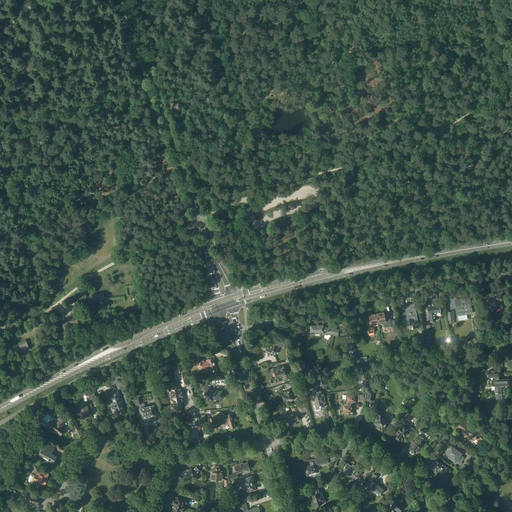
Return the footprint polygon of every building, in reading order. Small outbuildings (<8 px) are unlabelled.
[(99,302),(100,303),(100,304),(101,304),(102,304),(103,303),(103,302),(103,301),(103,300),(104,300),(103,293),(91,295),(92,302),(99,301),(99,302)] [(501,293),(489,295),(490,303),(495,302),(495,303),(499,302),(499,304),(500,309),(506,307),(506,306),(504,302),(502,302),(502,301),(501,293)] [(469,297),(455,300),(457,315),(472,313),(469,297)] [(434,314),(441,313),(439,302),(426,304),(428,315),(429,314),(430,322),(435,321),(434,314)] [(414,303),(410,304),(405,305),(408,326),(418,324),(414,303)] [(383,325),(384,326),(387,329),(391,325),(389,322),(386,324),(386,323),(384,312),(376,313),(378,324),(383,323),(383,324),(383,325)] [(369,320),(366,320),(367,329),(368,333),(374,332),(374,328),(373,325),(378,324),(376,313),(368,315),(369,315),(369,320)] [(77,317),(61,319),(63,329),(79,326),(77,317)] [(312,334),(310,334),(310,336),(314,336),(314,334),(325,333),(328,333),(328,334),(330,334),(331,334),(332,334),(332,335),(337,336),(339,329),(324,326),(323,326),(323,325),(319,325),(319,324),(318,324),(317,324),(316,324),(316,325),(310,325),(311,332),(311,333),(312,333),(312,334)] [(271,342),(272,345),(265,347),(268,356),(276,353),(274,346),(281,344),(282,348),(288,346),(286,340),(283,341),(282,338),(271,342)] [(18,343),(22,353),(30,350),(26,339),(18,343)] [(357,356),(353,344),(347,346),(350,358),(357,356)] [(423,353),(419,360),(424,363),(428,357),(423,353)] [(195,362),(193,363),(196,367),(198,366),(200,370),(201,370),(206,368),(207,373),(211,372),(217,370),(215,365),(216,365),(213,358),(206,360),(207,362),(204,363),(204,362),(202,358),(195,362)] [(141,367),(151,365),(149,359),(139,361),(141,367)] [(276,367),(277,368),(273,369),(276,378),(281,377),(286,375),(286,374),(284,370),(286,369),(285,365),(276,367)] [(183,370),(177,371),(178,377),(180,376),(182,386),(185,386),(188,385),(184,369),(183,370)] [(495,386),(495,394),(496,394),(496,399),(502,399),(502,393),(502,385),(509,385),(510,378),(499,379),(499,370),(492,370),(489,370),(488,370),(489,377),(493,377),(493,379),(492,379),(492,386),(495,386)] [(375,385),(370,384),(366,400),(372,402),(374,392),(375,385)] [(175,388),(169,389),(172,404),(183,402),(182,397),(183,397),(182,395),(181,395),(181,393),(182,393),(181,392),(180,392),(179,386),(174,387),(175,388)] [(210,387),(203,388),(204,392),(209,391),(210,399),(215,399),(215,401),(220,400),(220,398),(223,397),(222,391),(217,392),(217,390),(211,391),(210,387)] [(312,390),(313,392),(312,392),(315,405),(313,405),(315,412),(321,410),(321,408),(325,407),(324,404),(325,404),(325,403),(326,403),(324,394),(322,394),(321,390),(318,391),(317,388),(312,390)] [(279,393),(280,397),(282,396),(284,402),(289,400),(289,401),(290,401),(291,401),(292,401),(292,400),(294,399),(290,389),(285,391),(279,393)] [(97,398),(95,391),(88,394),(89,397),(90,400),(94,399),(97,398)] [(111,406),(113,413),(117,412),(118,416),(125,413),(121,401),(118,391),(106,395),(108,400),(111,399),(114,405),(111,406)] [(341,403),(342,413),(348,412),(349,415),(353,415),(353,412),(352,403),(353,403),(353,402),(356,402),(355,393),(345,394),(346,402),(341,403)] [(139,405),(142,418),(156,415),(154,405),(145,407),(144,403),(142,403),(140,395),(130,397),(132,406),(139,405)] [(75,408),(77,414),(82,412),(83,417),(90,415),(90,414),(91,414),(90,413),(89,409),(92,408),(90,403),(89,400),(79,403),(80,406),(75,408)] [(293,412),(294,414),(287,416),(289,423),(299,420),(297,414),(303,412),(301,405),(293,408),(294,412),(293,412)] [(374,423),(378,426),(376,428),(382,432),(387,427),(386,425),(389,421),(382,416),(384,414),(376,408),(372,412),(377,416),(374,419),(376,420),(374,423)] [(227,424),(228,424),(229,423),(230,429),(235,427),(231,414),(226,415),(226,416),(219,418),(219,417),(217,418),(217,417),(211,417),(211,418),(212,428),(218,428),(217,424),(225,422),(226,423),(226,424),(227,424)] [(63,426),(62,425),(65,421),(61,418),(57,423),(56,424),(53,422),(47,429),(53,434),(55,432),(60,435),(64,429),(62,427),(63,426)] [(455,428),(473,441),(475,438),(480,441),(484,435),(462,419),(455,428)] [(424,420),(418,429),(422,431),(428,422),(424,420)] [(397,432),(394,436),(395,437),(395,439),(397,441),(399,440),(400,440),(403,436),(404,436),(407,432),(408,430),(410,432),(413,429),(410,427),(410,426),(408,424),(404,422),(396,432),(397,432)] [(441,439),(447,443),(451,438),(445,434),(441,439)] [(419,449),(422,445),(424,446),(426,443),(421,440),(423,437),(419,435),(416,440),(415,439),(408,447),(415,453),(418,449),(419,449)] [(48,460),(53,463),(57,456),(51,453),(54,448),(45,442),(38,454),(48,459),(48,460)] [(447,452),(450,455),(448,457),(455,461),(456,459),(460,462),(463,458),(459,454),(460,453),(451,446),(447,452)] [(435,457),(430,453),(425,460),(430,463),(427,467),(437,474),(439,471),(443,474),(447,469),(433,459),(435,457)] [(305,467),(307,474),(306,474),(307,477),(316,474),(315,468),(321,466),(320,464),(324,463),(322,457),(319,458),(319,457),(309,461),(310,465),(307,466),(305,467)] [(15,459),(13,464),(19,467),(22,461),(15,459)] [(241,464),(241,463),(234,465),(237,473),(249,469),(247,462),(241,464)] [(334,473),(339,466),(335,463),(330,470),(334,473)] [(350,484),(353,486),(349,491),(353,495),(359,487),(356,485),(360,479),(357,477),(360,473),(354,468),(355,467),(352,465),(351,466),(347,464),(342,471),(349,476),(348,477),(350,479),(351,478),(353,480),(350,484)] [(183,471),(182,470),(179,472),(181,480),(193,476),(193,475),(199,470),(196,466),(193,469),(193,468),(183,471)] [(211,479),(211,480),(215,480),(216,481),(221,481),(221,480),(221,472),(220,472),(220,469),(219,469),(219,466),(214,466),(214,469),(213,469),(213,471),(211,471),(211,479)] [(35,473),(34,477),(32,481),(42,485),(42,484),(45,485),(48,477),(47,477),(48,474),(44,472),(40,471),(39,474),(35,473)] [(373,489),(379,494),(380,494),(384,489),(374,482),(378,476),(373,474),(369,481),(372,483),(369,487),(368,489),(371,491),(373,489)] [(238,485),(238,486),(240,486),(240,487),(253,483),(251,476),(243,479),(244,483),(240,484),(240,485),(238,485)] [(239,489),(242,488),(243,492),(245,493),(248,492),(248,491),(255,489),(253,483),(240,487),(240,486),(238,486),(239,489)] [(323,504),(319,492),(322,491),(320,486),(318,487),(312,489),(314,494),(312,495),(315,506),(323,504)] [(30,499),(29,503),(38,505),(40,498),(33,496),(33,495),(27,494),(26,497),(30,499)] [(186,500),(173,496),(171,502),(185,507),(184,506),(184,504),(188,506),(190,501),(186,499),(186,500)] [(390,507),(393,509),(391,511),(398,511),(404,505),(396,499),(390,507)] [(171,503),(173,503),(170,510),(174,511),(182,511),(183,511),(184,511),(185,507),(171,502),(171,503)] [(239,504),(241,511),(240,511),(259,511),(258,506),(248,510),(245,502),(239,504)]
